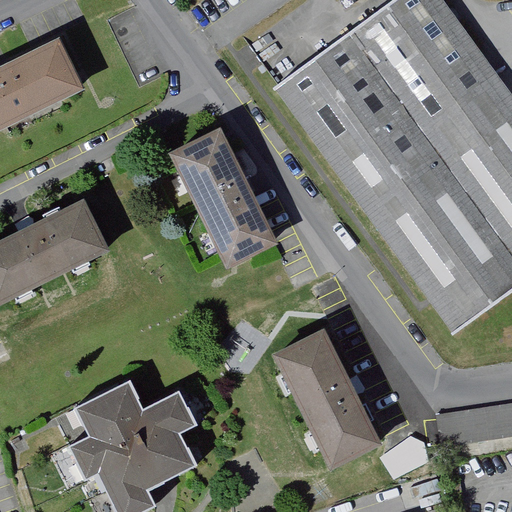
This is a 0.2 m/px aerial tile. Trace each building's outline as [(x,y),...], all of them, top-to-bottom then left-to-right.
[(511,296),(511,98),(440,0),(404,0),(271,96),(450,341),(511,296)] [(0,142),(82,101),(56,50),(0,78),(0,142)] [(275,257),(216,146),(165,172),(223,284),(275,257)] [(81,214),(0,253),(0,317),(107,266),(81,214)] [(322,342),(269,368),(327,483),(380,456),(322,342)] [(127,395),(69,425),(83,451),(63,461),(81,497),(95,490),(106,511),(145,511),(141,504),(192,477),(176,447),(193,438),(176,405),(142,423),(127,395)] [(511,446),(511,411),(430,426),(436,459),(511,446)]
